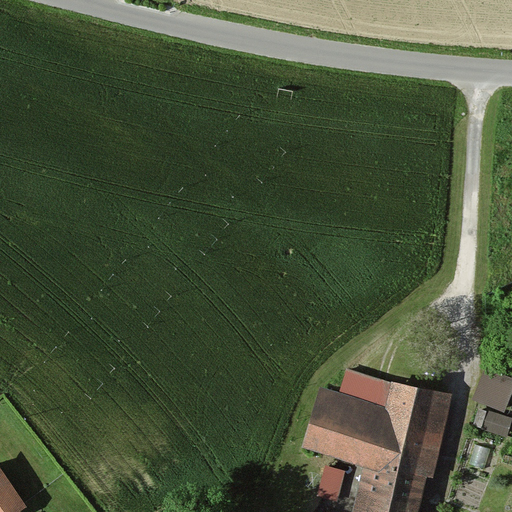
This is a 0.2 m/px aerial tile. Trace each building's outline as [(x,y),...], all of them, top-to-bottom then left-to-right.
[(511,387),(511,376),(486,367),(476,394),(506,405),(511,387)] [(411,511),(442,391),(349,368),(343,393),(320,387),(307,442),(372,458),(358,511),(411,511)] [(511,416),(480,406),(474,423),(506,433),(511,416)] [(0,511),(3,511),(25,499),(0,461),(0,511)] [(344,470),(326,465),(319,494),(337,498),(344,470)] [(345,469),(340,497),(356,501),(362,472),(345,469)]
